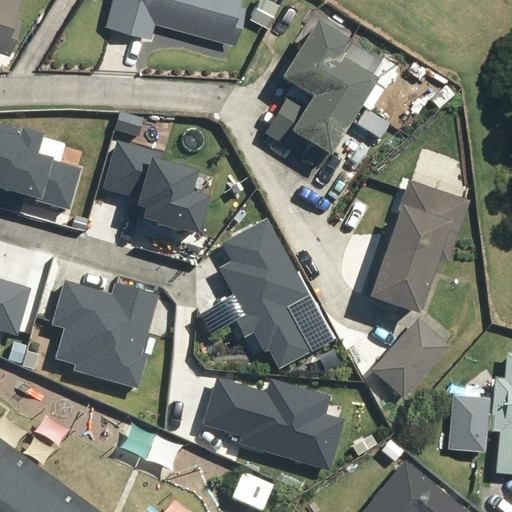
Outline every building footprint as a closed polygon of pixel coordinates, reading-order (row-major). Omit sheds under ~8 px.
[(0,0),(0,60),(7,63),(21,22),(7,18),(13,0),(0,0)] [(136,22),(231,51),(246,0),(109,0),(102,26),(132,35),(136,22)] [(266,0),(257,0),(246,20),(264,31),(278,7),(266,0)] [(256,138),(317,173),(365,90),(326,67),(333,54),(300,35),(269,88),(298,104),(289,120),(272,110),(256,138)] [(443,85),(424,102),(436,115),(455,98),(443,85)] [(0,123),(0,198),(20,204),(23,195),(69,208),(81,168),(33,154),(39,135),(0,123)] [(116,140),(103,183),(136,193),(133,204),(142,207),(139,217),(196,234),(208,195),(188,189),(194,170),(162,160),(164,154),(116,140)] [(387,212),(356,306),(408,323),(426,267),(442,272),(463,207),(406,189),(397,215),(387,212)] [(227,258),(217,263),(245,315),(234,321),(240,332),(250,326),(261,346),(266,343),(277,362),(307,346),(285,307),(308,294),(265,214),(217,240),(227,258)] [(0,325),(17,330),(29,286),(0,278),(0,325)] [(63,279),(50,321),(64,325),(55,356),(73,361),(70,368),(137,388),(148,353),(140,351),(156,295),(116,283),(113,294),(63,279)] [(368,376),(400,404),(443,354),(411,326),(368,376)] [(511,479),(511,358),(499,358),(497,383),(488,383),(486,420),(481,419),(483,403),(446,400),(442,454),(479,457),(480,436),(492,437),(489,478),(511,479)] [(215,377),(203,419),(241,430),(238,441),(330,468),(346,413),(327,408),(331,393),(273,376),(268,393),(215,377)] [(0,511),(102,511),(0,436),(0,511)] [(404,453),(382,436),(368,454),(390,471),(404,453)] [(454,511),(399,465),(359,511),(454,511)]
